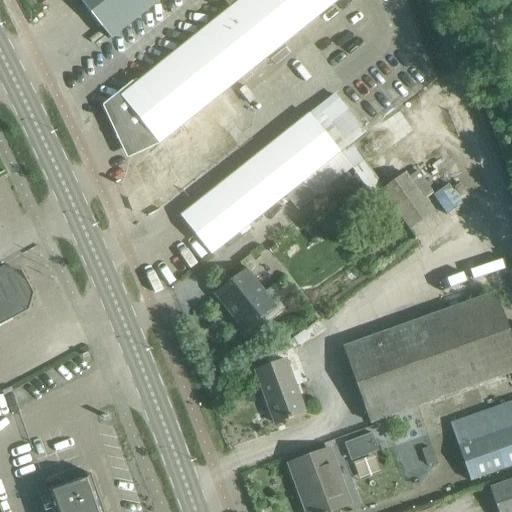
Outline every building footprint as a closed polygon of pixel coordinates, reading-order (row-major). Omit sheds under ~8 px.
[(78,0),(111,40),(161,0),(78,0)] [(179,128),(205,108),(223,130),(241,116),(223,93),(341,0),(224,0),(233,10),(144,79),(109,107),(123,139),(146,128),(164,150),(154,158),(181,192),(208,171),(181,137),(185,135),(179,128)] [(221,187),(182,218),(212,255),(303,183),(301,180),(339,151),(366,133),(337,96),(310,117),(221,187)] [(339,151),(301,180),(303,183),(314,196),(351,167),(339,151)] [(434,215),(409,179),(405,174),(393,183),(381,191),(410,232),(432,217),(434,215)] [(248,264),(257,271),(267,258),(258,251),(248,264)] [(0,327),(27,313),(32,297),(20,275),(4,270),(0,272),(0,327)] [(215,295),(244,332),(261,319),(266,325),(290,306),(274,286),(264,293),(246,270),(215,295)] [(450,298),(491,286),(487,271),(446,283),(450,298)] [(343,350),(370,425),(511,373),(511,344),(495,296),(343,350)] [(255,374),(275,426),(306,414),(286,362),(255,374)] [(511,403),(451,425),(472,482),(511,467),(511,403)] [(363,479),(390,469),(377,433),(349,444),(363,479)] [(338,511),(345,510),(338,490),(343,488),(330,452),(289,466),(302,502),(307,501),(311,511),(338,511)] [(102,511),(90,475),(45,490),(52,511),(102,511)] [(511,511),(511,481),(490,489),(497,511),(511,511)]
